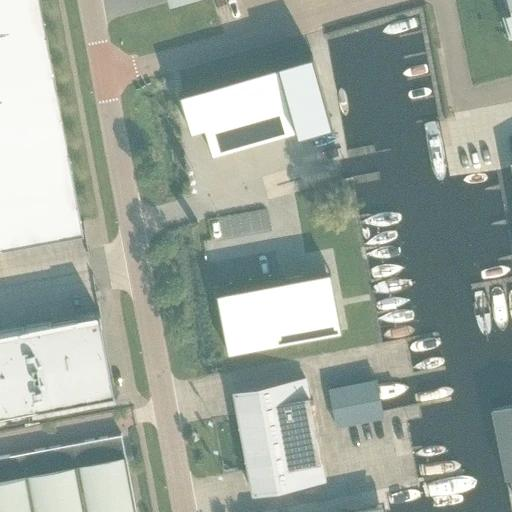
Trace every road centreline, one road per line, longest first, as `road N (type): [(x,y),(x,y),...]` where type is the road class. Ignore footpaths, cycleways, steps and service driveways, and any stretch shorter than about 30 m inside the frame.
road 1 (unclassified): [(104,84),(184,511)]
road 2 (unclassified): [(104,84),(382,0)]
road 3 (unknown): [(130,220),(311,174)]
road 4 (unclassified): [(435,0),(463,100),(511,88)]
